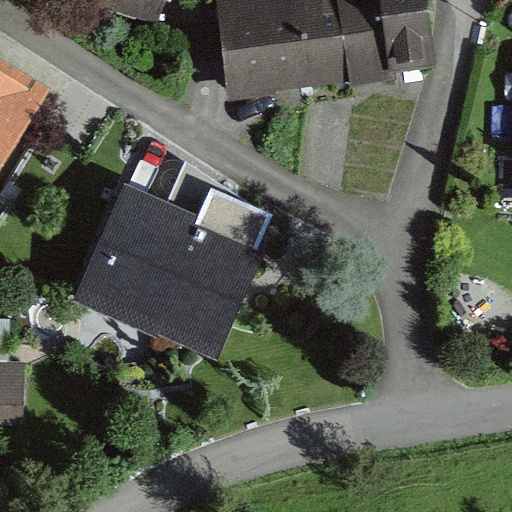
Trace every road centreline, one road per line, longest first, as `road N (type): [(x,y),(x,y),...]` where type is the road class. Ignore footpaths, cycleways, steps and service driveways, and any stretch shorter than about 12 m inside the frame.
road 1 (residential): [(407,261),(0,11)]
road 2 (unclassified): [(129,511),(262,453),(422,419)]
road 3 (residential): [(407,261),(468,0)]
road 4 (residential): [(422,419),(407,261)]
